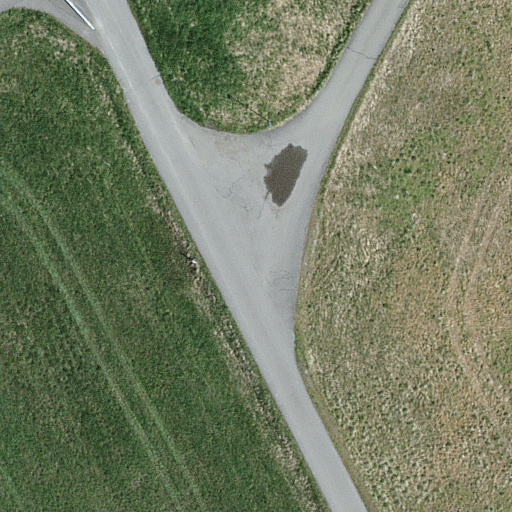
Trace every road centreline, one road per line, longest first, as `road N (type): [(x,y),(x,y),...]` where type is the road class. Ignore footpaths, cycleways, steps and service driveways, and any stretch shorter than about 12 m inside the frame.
road 1 (unclassified): [(235,266),(393,0)]
road 2 (residential): [(100,0),(235,266)]
road 3 (residential): [(235,266),(360,511)]
